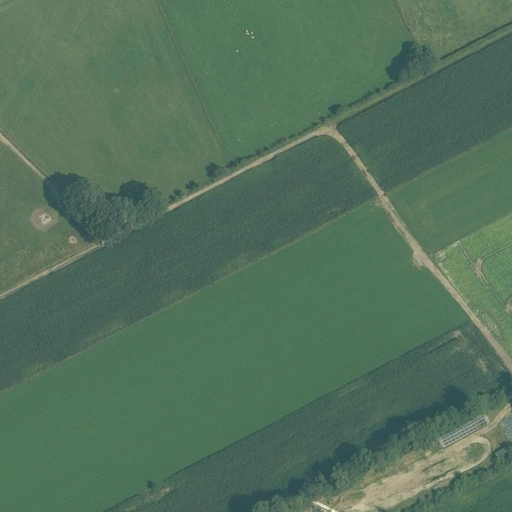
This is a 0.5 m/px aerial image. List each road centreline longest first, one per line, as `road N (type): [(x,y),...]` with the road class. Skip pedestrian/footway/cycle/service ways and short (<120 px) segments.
road 1 (track): [(0,297),(511,29)]
road 2 (track): [(511,368),(324,127)]
